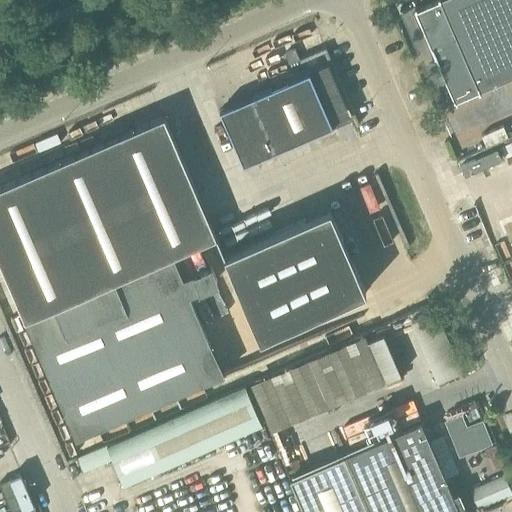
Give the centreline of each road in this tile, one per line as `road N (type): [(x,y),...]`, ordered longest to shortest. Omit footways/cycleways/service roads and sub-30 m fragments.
road 1 (unclassified): [(511,387),(341,0)]
road 2 (unclassified): [(0,132),(303,0)]
